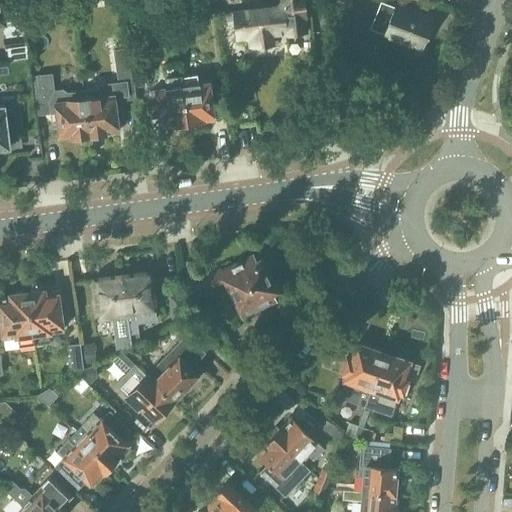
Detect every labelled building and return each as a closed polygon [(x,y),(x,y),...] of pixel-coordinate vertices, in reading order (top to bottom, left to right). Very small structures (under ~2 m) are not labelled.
[(0,0),(0,23),(5,23),(12,22),(13,27),(24,26),(22,5),(3,7),(2,0),(0,0)] [(51,19),(72,16),(70,0),(49,3),(51,19)] [(234,12),(237,40),(249,38),(250,47),(274,43),(273,35),(287,33),(287,35),(307,33),(302,0),(282,0),(284,6),(234,12)] [(395,5),(394,6),(380,1),(370,28),(384,33),(383,35),(423,49),(434,20),(395,5)] [(7,38),(5,38),(5,39),(6,48),(6,49),(8,49),(27,47),(26,38),(26,35),(8,37),(7,37),(7,38)] [(134,81),(130,49),(115,51),(119,82),(99,85),(99,89),(85,91),(91,137),(107,135),(107,133),(120,131),(115,98),(122,97),(120,83),(134,81)] [(148,82),(147,73),(135,75),(136,87),(145,86),(148,82)] [(73,140),(91,137),(85,91),(68,93),(63,89),(55,91),(53,74),(33,77),(38,116),(57,113),(60,139),(73,138),(73,140)] [(198,76),(181,78),(187,124),(206,122),(206,120),(214,119),(209,82),(199,84),(198,76)] [(187,124),(181,78),(165,80),(166,88),(155,90),(157,101),(153,102),(155,117),(159,117),(161,126),(170,125),(171,127),(187,124)] [(0,150),(1,150),(3,148),(8,147),(5,123),(12,122),(15,119),(14,113),(11,110),(3,111),(3,107),(0,107),(0,150)] [(207,275),(208,278),(197,284),(196,277),(181,279),(183,294),(184,307),(199,301),(199,300),(226,286),(234,301),(236,300),(243,314),(260,305),(257,299),(275,291),(260,261),(254,264),(251,257),(223,271),(221,268),(207,275)] [(123,276),(128,313),(131,335),(139,333),(137,312),(155,309),(150,273),(123,276)] [(132,346),(131,335),(128,313),(123,276),(97,280),(102,316),(112,315),(117,353),(118,352),(121,351),(132,346)] [(45,290),(27,293),(34,344),(50,342),(49,333),(63,331),(58,290),(45,292),(45,290)] [(34,344),(27,293),(11,295),(11,296),(0,297),(0,330),(3,330),(4,338),(19,336),(20,346),(34,344)] [(183,294),(169,296),(171,313),(185,311),(184,307),(183,294)] [(149,374),(147,375),(148,376),(174,400),(175,398),(198,374),(189,366),(203,353),(186,336),(156,367),(149,374)] [(81,345),(83,365),(97,363),(94,343),(81,345)] [(83,365),(81,345),(80,344),(69,345),(72,371),(84,370),(83,365)] [(366,406),(366,405),(372,388),(383,353),(371,349),(369,346),(363,345),(360,346),(357,345),(352,361),(347,359),(348,358),(347,357),(341,375),(346,377),(345,380),(346,380),(340,397),(366,406)] [(118,352),(116,355),(131,369),(135,365),(121,351),(118,352)] [(366,405),(366,406),(391,415),(397,397),(398,398),(399,395),(404,397),(410,380),(414,382),(419,366),(409,363),(409,362),(406,361),(404,359),(399,357),(396,358),(383,353),(372,388),(366,405)] [(130,370),(117,383),(129,395),(126,398),(139,412),(142,409),(155,421),(174,400),(148,376),(147,375),(149,374),(138,362),(135,365),(131,369),(130,370)] [(99,377),(95,366),(78,375),(90,386),(99,377)] [(58,396),(50,389),(38,396),(48,406),(58,396)] [(0,414),(12,426),(21,417),(6,402),(0,402),(0,414)] [(82,425),(76,432),(111,466),(119,458),(117,456),(128,444),(123,439),(130,432),(108,412),(100,419),(94,413),(82,425)] [(269,432),(299,461),(306,453),(313,460),(323,449),(316,443),(317,442),(291,417),(280,429),(276,426),(269,432)] [(355,438),(359,426),(349,422),(345,434),(355,438)] [(374,431),(359,426),(355,438),(364,441),(370,442),(374,431)] [(337,427),(332,436),(340,441),(345,432),(337,427)] [(386,441),(404,443),(405,428),(396,427),(395,435),(387,434),(386,441)] [(104,473),(111,466),(76,432),(57,452),(91,483),(102,471),(104,473)] [(309,471),(299,461),(269,432),(264,438),(268,442),(256,454),(268,466),(261,474),(285,496),(309,471)] [(360,491),(396,495),(398,468),(389,467),(390,449),(361,446),(359,466),(363,466),(360,491)] [(318,479),(328,488),(333,472),(322,468),(318,479)] [(325,496),(328,488),(318,479),(313,492),(325,496)] [(9,493),(13,498),(23,507),(24,506),(30,511),(68,511),(59,504),(65,498),(49,482),(43,488),(42,487),(33,496),(25,489),(20,489),(12,481),(4,489),(9,493)] [(209,502),(219,511),(257,511),(254,509),(255,508),(228,482),(224,486),(223,486),(219,489),(219,492),(209,502)] [(358,502),(357,511),(397,511),(399,495),(396,495),(360,491),(360,492),(343,490),(342,500),(358,502)] [(262,504),(268,498),(260,491),(254,497),(262,504)] [(30,511),(24,506),(23,507),(13,498),(8,503),(3,508),(6,511),(30,511)] [(219,511),(209,502),(201,511),(198,511),(197,511),(219,511)]
